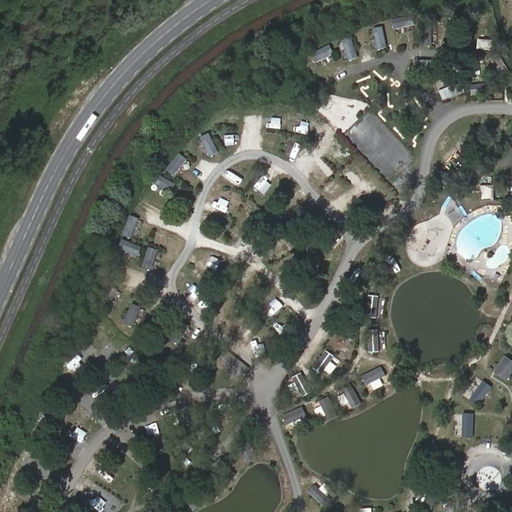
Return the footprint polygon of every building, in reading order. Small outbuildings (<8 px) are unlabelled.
[(413,16),(391,20),(392,30),(414,27),(413,16)] [(388,47),(383,27),(373,29),(378,49),(388,47)] [(423,45),(433,45),(433,28),(423,28),(423,45)] [(351,38),(342,41),(349,60),(358,57),(351,38)] [(334,53),(330,45),(311,54),(315,62),(334,53)] [(511,75),(501,59),(493,64),(504,80),(511,75)] [(415,61),(414,70),(438,71),(439,62),(415,61)] [(440,92),(444,101),(466,93),(463,83),(440,92)] [(241,131),(247,129),(243,113),(236,115),(241,131)] [(219,152),(209,134),(201,138),(211,156),(219,152)] [(188,159),(180,153),(167,170),(175,176),(188,159)] [(176,185),(158,174),(153,182),(171,193),(176,185)] [(479,199),(492,200),(493,186),(480,185),(479,199)] [(139,219),(131,215),(123,235),(132,238),(139,219)] [(142,247),(123,239),(119,248),(139,256),(142,247)] [(159,250),(149,247),(143,267),(152,270),(159,250)] [(207,273),(216,264),(208,257),(199,266),(207,273)] [(118,290),(110,286),(101,305),(109,309),(118,290)] [(382,297),(370,297),(369,317),(382,317),(382,297)] [(143,307),(133,304),(125,324),(135,327),(143,307)] [(381,329),(368,329),(368,352),(381,352),(381,329)] [(255,348),(263,334),(257,330),(249,345),(255,348)] [(250,369),(233,356),(223,368),(240,381),(250,369)] [(511,376),(511,360),(507,357),(496,372),(508,381),(511,376)] [(308,378),(317,368),(313,364),(304,375),(308,378)] [(387,376),(382,367),(362,377),(367,386),(387,376)] [(287,378),(295,399),(307,394),(300,374),(287,378)] [(362,404),(351,385),(343,390),(353,409),(362,404)] [(329,398),(320,402),(330,420),(338,416),(329,398)] [(289,426),(308,417),(303,408),(284,417),(289,426)] [(441,479),(450,457),(439,453),(431,475),(441,479)] [(332,499),(316,485),(308,492),(324,507),(332,499)] [(424,511),(431,511),(440,490),(430,486),(421,511),(424,511)]
